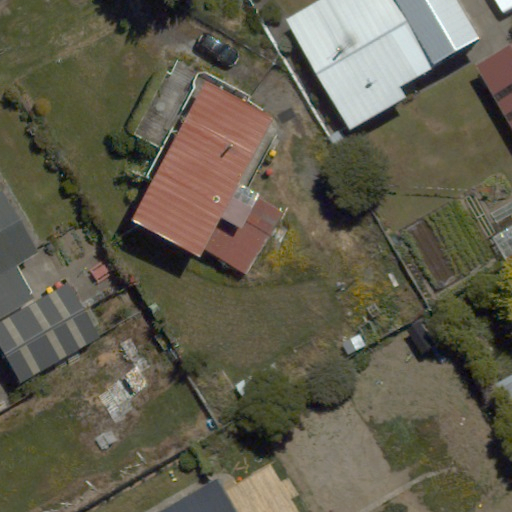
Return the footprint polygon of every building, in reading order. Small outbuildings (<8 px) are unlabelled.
[(331,0),(292,23),(359,136),(419,101),(411,86),(486,43),(460,0),(331,0)] [(511,51),(480,69),(511,127),(511,51)] [(272,118),(210,81),(167,56),(121,133),(152,152),(135,180),(147,187),(123,227),(185,264),(272,118)] [(511,196),(498,171),(469,187),(491,227),(511,215),(511,196)] [(8,271),(36,253),(0,194),(0,314),(26,298),(8,271)] [(511,225),(496,237),(511,259),(511,225)] [(193,511),(236,511),(226,493),(193,511)]
